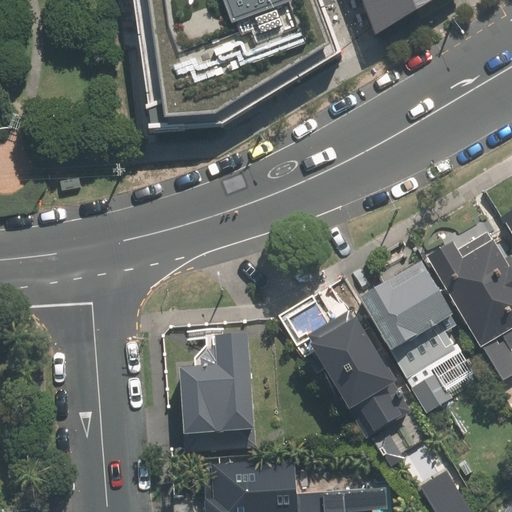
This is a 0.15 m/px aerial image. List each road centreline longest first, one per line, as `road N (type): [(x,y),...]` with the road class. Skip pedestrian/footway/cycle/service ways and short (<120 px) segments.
road 1 (secondary): [(511,66),(344,162),(221,214),(87,248)]
road 2 (residential): [(107,511),(87,248)]
